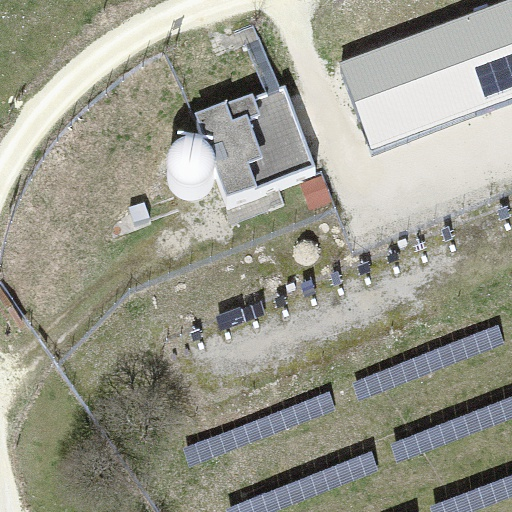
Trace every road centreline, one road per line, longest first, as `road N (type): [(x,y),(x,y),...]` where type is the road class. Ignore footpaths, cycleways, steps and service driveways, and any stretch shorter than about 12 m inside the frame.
road 1 (track): [(250,0),(161,22),(42,115),(0,186)]
road 2 (track): [(337,204),(511,146)]
